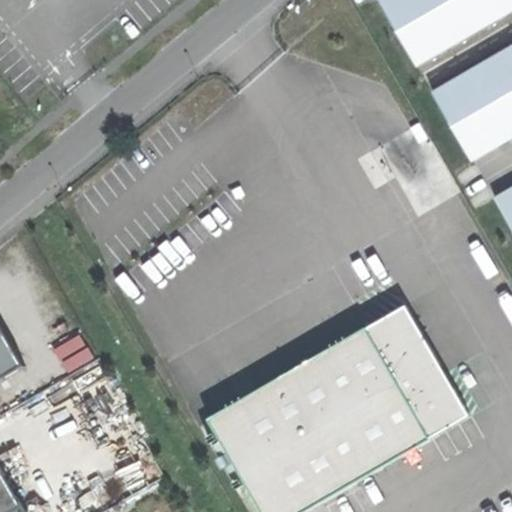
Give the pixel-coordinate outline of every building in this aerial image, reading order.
[(511,0),(384,0),(423,67),(511,16),(511,0)] [(511,50),(439,92),(479,163),(511,144),(511,50)] [(511,188),(498,197),(511,221),(511,188)] [(408,308),(213,421),(265,511),(307,511),(472,417),(408,308)] [(0,381),(28,365),(0,315),(0,381)] [(31,511),(0,454),(0,511),(31,511)]
